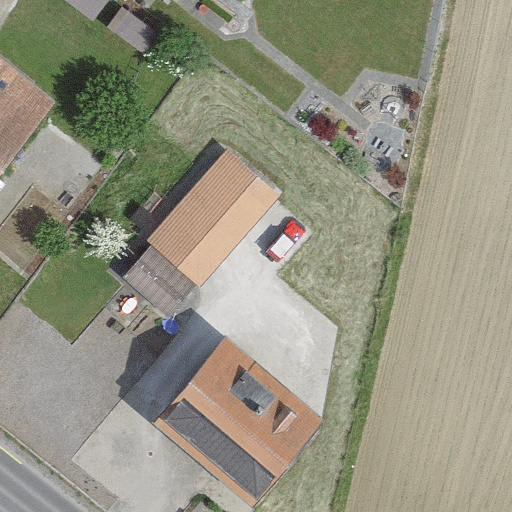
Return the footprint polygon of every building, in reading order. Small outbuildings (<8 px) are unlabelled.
[(104,2),(100,0),(56,0),(89,23),(104,2)] [(0,176),(56,106),(0,61),(0,176)] [(260,199),(214,159),(140,243),(186,283),(260,199)] [(177,290),(134,256),(115,281),(158,315),(177,290)] [(301,424),(198,339),(140,409),(243,494),(301,424)]
